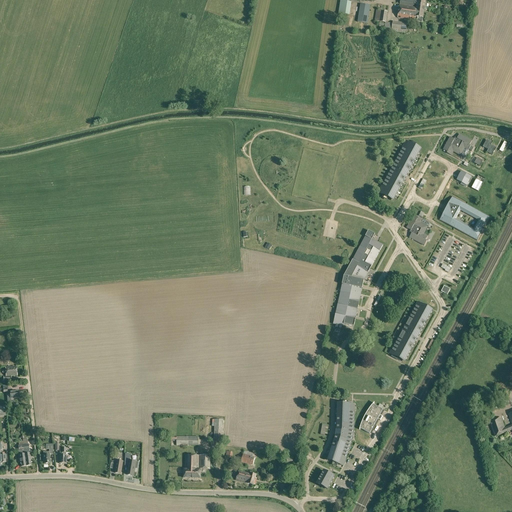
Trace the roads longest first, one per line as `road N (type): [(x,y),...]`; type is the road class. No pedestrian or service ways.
road 1 (residential): [(402,243),(441,313),(344,494),(307,498)]
road 2 (unclassified): [(0,477),(66,475),(147,489),(262,493),(295,505)]
road 3 (residential): [(307,498),(307,473),(332,428),(339,353),(364,325),(402,243)]
